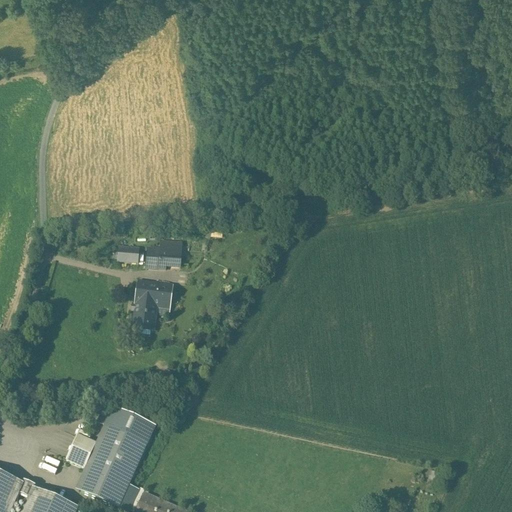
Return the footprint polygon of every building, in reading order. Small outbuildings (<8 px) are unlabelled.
[(119,264),(141,264),(141,248),(119,248),(119,264)] [(160,252),(147,251),(146,270),(158,271),(160,252)] [(182,253),(160,251),(160,252),(158,271),(166,272),(166,267),(180,268),(182,253)] [(172,290),(138,285),(135,307),(138,307),(155,310),(169,312),(169,309),(171,309),(171,306),(170,306),(172,290)] [(155,310),(138,307),(135,328),(152,330),(155,310)] [(110,430),(81,494),(118,511),(147,446),(110,430)] [(77,511),(33,492),(35,488),(24,483),(23,487),(0,476),(0,511),(12,511),(19,496),(28,500),(23,511),(78,511),(77,511)] [(184,511),(145,495),(137,511),(184,511)]
